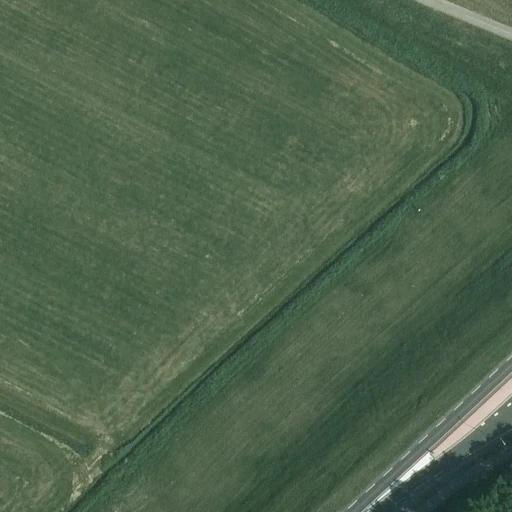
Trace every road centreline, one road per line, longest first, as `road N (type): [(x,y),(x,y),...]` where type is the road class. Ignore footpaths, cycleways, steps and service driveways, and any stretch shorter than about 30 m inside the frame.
road 1 (primary): [(511,367),(378,501)]
road 2 (primary): [(378,501),(511,411)]
